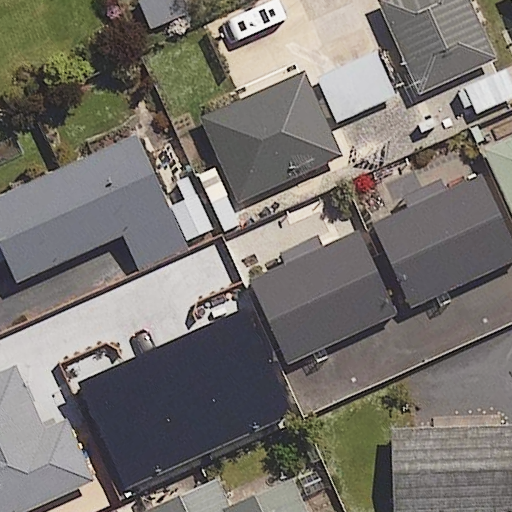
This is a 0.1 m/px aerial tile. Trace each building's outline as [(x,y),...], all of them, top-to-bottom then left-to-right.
[(187,13),(181,0),(135,0),(149,30),(187,13)] [(470,0),(376,0),(420,96),(498,61),(470,0)] [(391,97),(370,50),(313,76),(334,123),(391,97)] [(304,71),(199,118),(237,203),(342,157),(304,71)] [(511,90),(504,71),(460,89),(473,119),(511,102),(511,90)] [(136,137),(0,196),(0,248),(15,282),(170,213),(136,137)] [(511,137),(483,150),(511,214),(511,137)] [(372,223),(411,309),(511,263),(511,250),(479,176),(372,223)] [(358,233),(248,282),(285,363),(395,314),(358,233)] [(199,249),(139,276),(172,350),(232,323),(199,249)] [(0,511),(25,511),(94,482),(72,433),(66,420),(44,431),(31,403),(14,364),(0,370),(0,511)] [(298,418),(286,382),(241,397),(253,433),(298,418)] [(511,511),(511,427),(389,430),(390,511),(511,511)] [(306,511),(292,480),(225,510),(213,483),(148,511),(306,511)]
